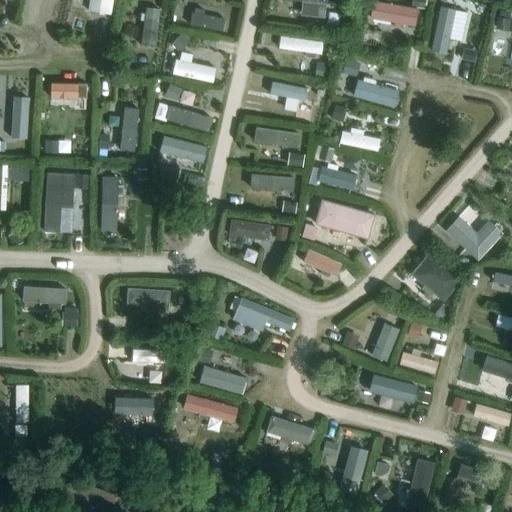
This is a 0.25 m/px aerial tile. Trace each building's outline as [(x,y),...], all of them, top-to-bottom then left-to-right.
[(168,0),(157,0),(156,38),(171,39),(173,0),(168,0)] [(315,0),(315,9),(339,10),(339,0),(315,0)] [(391,0),(391,19),(431,21),(432,0),(425,0),(391,0)] [(205,3),(203,16),(233,21),(236,8),(205,3)] [(458,5),(457,19),(495,24),(497,11),(458,5)] [(330,46),(331,32),(294,29),(293,43),(330,46)] [(422,40),(421,60),(431,61),(433,41),(422,40)] [(227,73),(229,56),(191,52),(189,69),(227,73)] [(321,92),(323,80),(287,72),(284,85),(321,92)] [(19,100),(18,126),(43,127),(45,86),(31,85),(31,100),(19,100)] [(218,123),(223,110),(185,96),(180,109),(218,123)] [(134,98),(132,142),(151,143),(153,99),(134,98)] [(82,99),(81,139),(99,139),(100,100),(82,99)] [(271,117),(268,132),(315,142),(318,127),(271,117)] [(354,137),(393,143),(395,130),(356,124),(354,137)] [(179,142),(182,130),(166,125),(163,138),(179,142)] [(216,152),(220,139),(185,130),(182,143),(216,152)] [(4,156),(2,200),(18,201),(20,157),(4,156)] [(335,156),(330,173),(367,182),(371,165),(335,156)] [(303,182),(304,168),(264,166),(264,181),(303,182)] [(114,168),(115,223),(132,222),(131,168),(114,168)] [(37,195),(38,178),(24,178),(24,195),(37,195)] [(97,219),(99,179),(87,179),(86,198),(73,198),(72,218),(97,219)] [(382,231),(389,206),(336,192),(329,217),(382,231)] [(317,230),(329,231),(330,216),(318,215),(317,230)] [(349,269),(355,257),(322,240),(316,252),(349,269)] [(38,276),(37,293),(77,295),(78,279),(38,276)] [(182,299),(182,281),(139,281),(139,299),(182,299)] [(0,334),(14,334),(13,283),(0,283),(0,334)] [(487,311),(504,312),(504,297),(488,296),(487,311)] [(292,319),(240,298),(231,320),(260,332),(264,322),(287,332),(292,319)] [(435,330),(439,319),(423,313),(419,324),(435,330)] [(385,347),(402,352),(412,320),(396,315),(385,347)] [(445,364),(449,351),(421,341),(416,354),(445,364)] [(494,362),(511,366),(511,352),(498,349),(494,362)] [(212,373),(243,383),(247,371),(216,361),(212,373)] [(385,368),(383,388),(427,394),(429,374),(385,368)] [(39,414),(40,375),(29,374),(27,413),(39,414)] [(198,387),(195,403),(249,414),(253,398),(198,387)] [(486,412),(511,418),(511,399),(490,394),(486,412)] [(460,421),(472,424),(476,407),(465,404),(460,421)] [(289,439),(292,429),(323,439),(329,421),(286,407),(277,435),(289,439)] [(372,485),(378,441),(361,439),(355,483),(372,485)] [(472,468),(497,474),(500,463),(475,457),(472,468)] [(70,477),(59,504),(73,509),(71,511),(109,511),(116,496),(70,477)]
